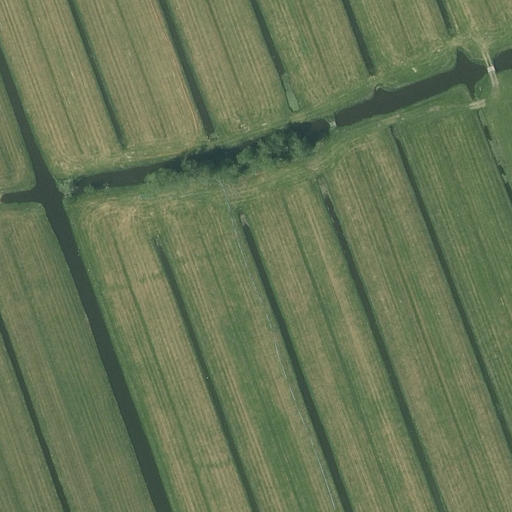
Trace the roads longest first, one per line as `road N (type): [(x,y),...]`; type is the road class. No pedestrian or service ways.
road 1 (track): [(334,131),(331,169),(456,511)]
road 2 (track): [(511,121),(455,0)]
road 3 (track): [(281,0),(329,119)]
